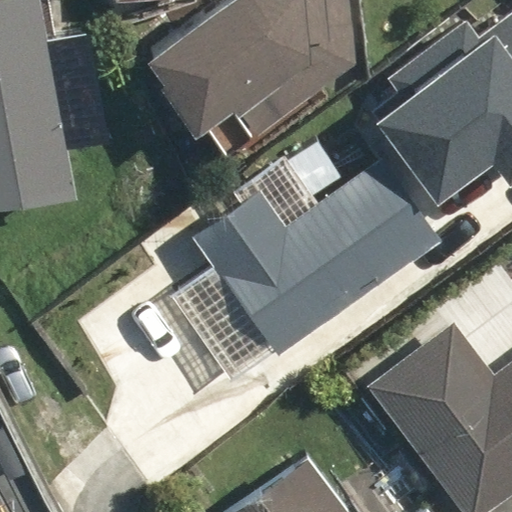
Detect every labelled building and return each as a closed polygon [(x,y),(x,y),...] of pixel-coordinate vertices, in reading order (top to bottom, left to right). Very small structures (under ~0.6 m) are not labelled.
[(30,0),(0,0),(0,191),(66,178),(58,138),(104,129),(82,18),(35,27),(30,0)] [(125,0),(139,31),(186,31),(186,0),(125,0)] [(511,46),(511,0),(470,0),(445,21),(484,69),(511,46)] [(272,168),(189,230),(276,344),(429,228),(371,152),(301,206),(272,168)] [(445,311),(357,380),(460,511),(475,511),(511,483),(511,343),(487,363),(445,311)] [(344,511),(295,446),(207,511),(344,511)] [(430,511),(420,499),(403,511),(430,511)]
